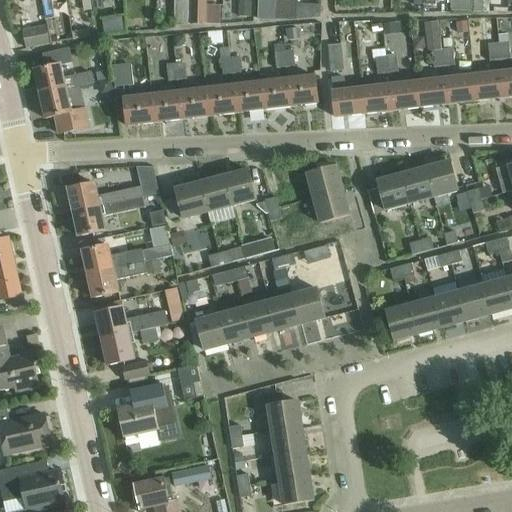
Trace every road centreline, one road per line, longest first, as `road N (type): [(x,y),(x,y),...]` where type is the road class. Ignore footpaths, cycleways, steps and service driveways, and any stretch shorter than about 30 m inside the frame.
road 1 (residential): [(20,156),(511,137)]
road 2 (residential): [(101,511),(20,156)]
road 3 (residential): [(350,511),(334,386),(511,339)]
